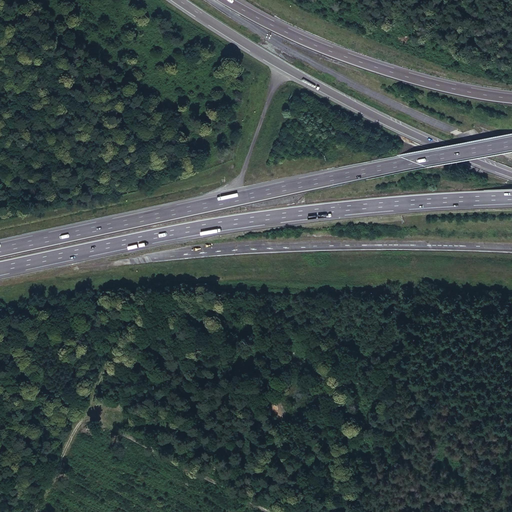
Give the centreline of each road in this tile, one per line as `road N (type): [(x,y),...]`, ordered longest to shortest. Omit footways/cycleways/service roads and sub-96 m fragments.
road 1 (motorway): [(511,142),(0,249)]
road 2 (motorway): [(0,269),(241,221),(511,196)]
road 3 (track): [(511,299),(135,292)]
road 4 (motorway): [(179,0),(347,101),(511,172)]
road 5 (motorway): [(511,99),(328,51),(226,0)]
road 6 (track): [(87,410),(270,511)]
